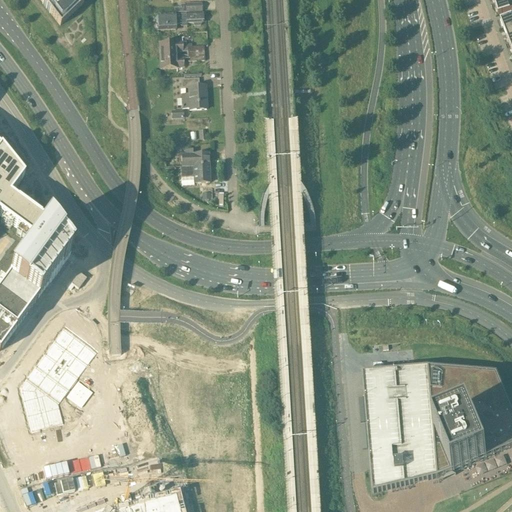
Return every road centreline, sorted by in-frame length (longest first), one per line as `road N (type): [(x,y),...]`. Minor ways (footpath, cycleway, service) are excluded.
road 1 (primary): [(0,54),(96,197),(144,244),(237,280),(365,277)]
road 2 (primary): [(340,243),(237,247),(189,238),(153,219),(110,178),(0,15)]
road 3 (residential): [(234,223),(223,0)]
road 4 (primary): [(443,182),(449,99),(434,0)]
road 5 (primary): [(405,0),(409,155)]
road 6 (residential): [(5,381),(37,511)]
road 7 (primary): [(409,155),(380,226),(340,243)]
